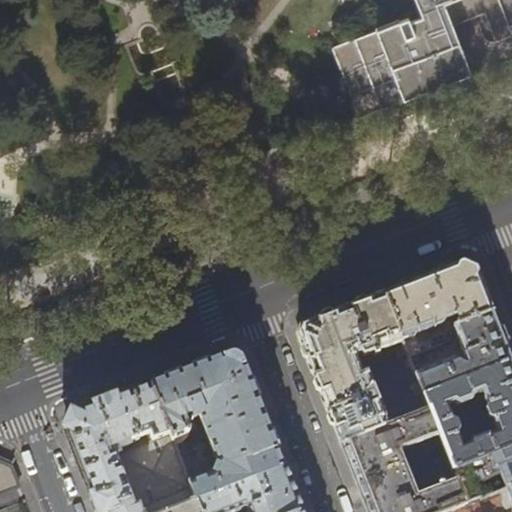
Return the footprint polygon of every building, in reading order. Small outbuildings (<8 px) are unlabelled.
[(412,0),(420,18),(407,24),(405,20),(397,23),(398,27),(354,45),(352,41),(331,49),(357,118),(367,113),(379,109),(377,106),(444,80),(446,84),(469,75),(457,45),(456,43),(454,36),(451,29),(442,6),(457,0),(412,0)] [(511,34),(498,0),(457,0),(442,6),(451,29),(467,23),(484,17),(496,44),(511,38),(511,34)] [(250,160),(278,149),(276,144),(248,155),(250,160)] [(224,176),(222,171),(220,166),(212,169),(215,178),(216,179),(217,179),(224,176)] [(198,185),(195,177),(186,180),(188,184),(190,189),(197,186),(198,186),(198,185)] [(134,206),(161,196),(159,191),(132,201),(134,206)] [(423,279),(384,294),(401,337),(402,342),(416,337),(418,343),(431,337),(429,332),(443,326),(446,319),(455,315),(459,326),(493,313),(476,269),(463,263),(423,279)] [(378,346),(401,337),(384,294),(344,309),(304,324),(299,338),(305,355),(330,417),(341,445),(364,436),(382,430),(430,412),(424,397),(423,394),(383,411),(366,367),(361,368),(354,351),(358,350),(361,352),(373,348),(374,351),(379,349),(378,346)] [(493,313),(459,326),(454,328),(458,338),(452,339),(455,348),(460,346),(468,365),(465,366),(454,361),(416,376),(423,394),(424,397),(511,361),(511,360),(503,337),(493,313)] [(150,384),(180,461),(189,458),(182,439),(175,434),(174,431),(186,427),(188,423),(185,417),(190,415),(192,420),(200,417),(216,457),(210,471),(188,480),(196,501),(284,466),(262,408),(243,360),(236,357),(229,354),(173,375),(150,384)] [(511,448),(511,361),(424,397),(430,412),(440,437),(453,472),(511,448)] [(150,384),(140,388),(106,402),(72,415),(69,422),(66,428),(98,511),(167,511),(196,501),(188,480),(180,461),(150,384)] [(430,412),(382,430),(385,438),(382,444),(369,449),(364,436),(341,445),(357,487),(366,511),(420,511),(423,511),(448,511),(453,510),(466,505),(457,481),(418,495),(402,453),(440,437),(430,412)] [(511,448),(453,472),(457,481),(466,505),(511,487),(511,448)] [(0,511),(0,493),(19,487),(12,468),(0,463),(0,511)] [(302,511),(293,487),(284,466),(196,501),(200,511),(239,511),(236,505),(242,502),(245,511),(302,511)] [(511,511),(511,487),(466,505),(453,510),(453,511),(501,511),(505,511),(505,508),(511,505),(511,506),(511,511)] [(200,511),(196,501),(167,511),(200,511)]
